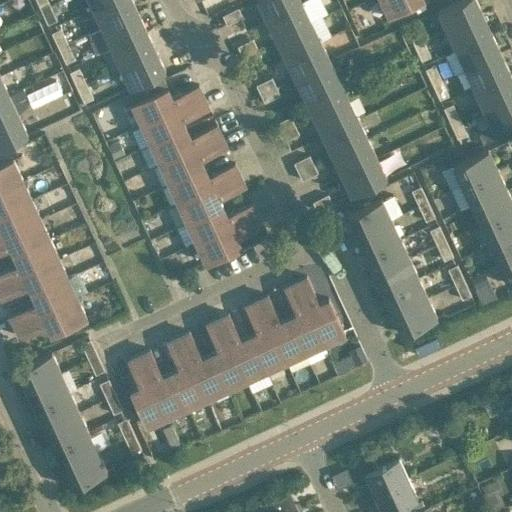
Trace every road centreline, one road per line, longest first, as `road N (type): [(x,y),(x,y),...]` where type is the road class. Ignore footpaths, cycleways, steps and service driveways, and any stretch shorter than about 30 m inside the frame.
road 1 (residential): [(308,251),(234,84),(169,0)]
road 2 (residential): [(111,341),(308,251)]
road 3 (unclassified): [(131,511),(302,436)]
road 4 (residential): [(395,394),(335,255),(308,251)]
road 5 (unclassified): [(395,394),(511,341)]
road 6 (residential): [(49,511),(0,398)]
